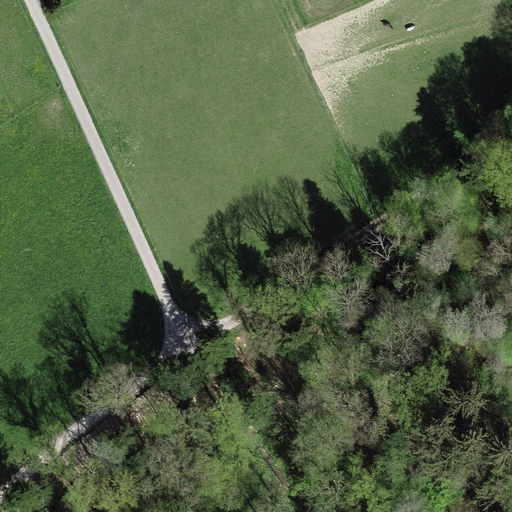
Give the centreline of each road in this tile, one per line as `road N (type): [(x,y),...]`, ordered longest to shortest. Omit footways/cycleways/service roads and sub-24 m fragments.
road 1 (track): [(0,492),(270,289),(511,138)]
road 2 (track): [(23,0),(179,358)]
